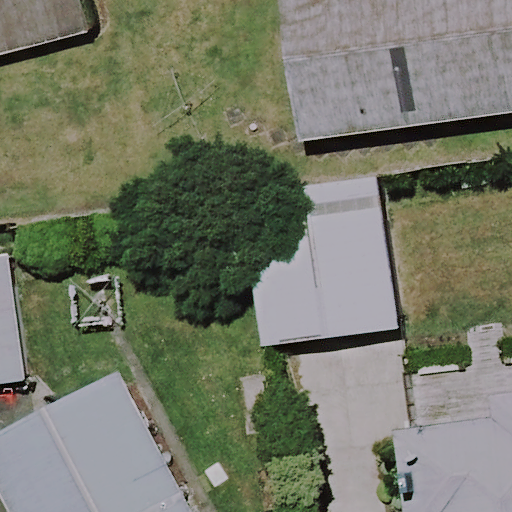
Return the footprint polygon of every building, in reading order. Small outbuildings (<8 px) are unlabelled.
[(0,0),(0,61),(81,42),(70,0),(0,0)] [(511,118),(511,0),(266,0),(288,150),(511,118)] [(395,334),(376,181),(235,198),(253,351),(395,334)] [(0,386),(21,383),(1,256),(0,255),(0,386)] [(184,511),(116,381),(0,441),(0,504),(4,511),(184,511)] [(511,511),(511,386),(485,390),(490,426),(386,441),(396,511),(511,511)]
